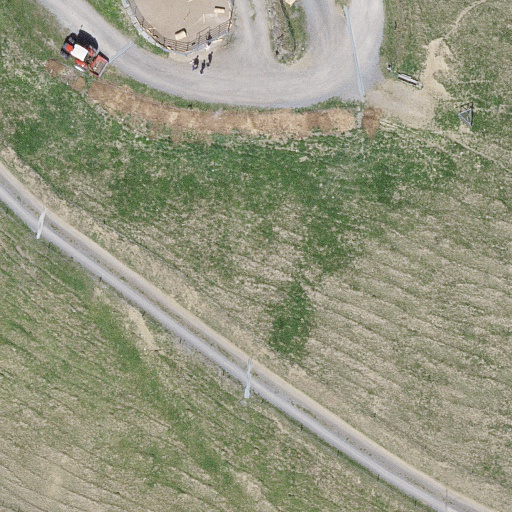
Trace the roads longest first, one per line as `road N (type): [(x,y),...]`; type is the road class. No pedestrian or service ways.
road 1 (track): [(482,511),(203,344),(21,203),(0,163)]
road 2 (track): [(75,0),(121,52),(256,85),(314,81),(357,46),(350,0)]
